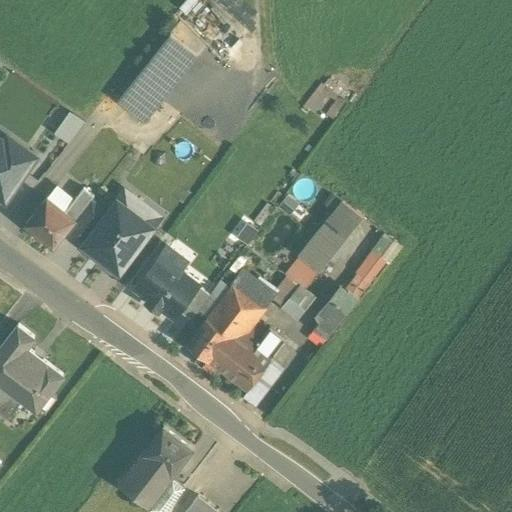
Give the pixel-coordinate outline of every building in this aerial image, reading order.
[(170,34),(132,82),(159,104),(197,56),(170,34)] [(159,104),(132,82),(117,101),(144,123),(159,104)] [(65,111),(51,132),(67,143),(81,121),(65,111)] [(0,199),(3,202),(36,156),(7,135),(3,141),(0,139),(0,199)] [(120,194),(83,240),(121,270),(158,224),(120,194)] [(74,219),(47,198),(27,224),(53,245),(74,219)] [(363,217),(343,201),(324,225),(344,241),(363,217)] [(344,241),(324,225),(299,255),(299,256),(318,271),(319,272),(344,241)] [(401,245),(384,232),(371,250),(372,250),(386,261),(388,263),(401,245)] [(372,250),(356,272),(358,273),(369,282),(370,282),(386,261),(372,250)] [(318,271),(299,256),(299,255),(285,274),(299,285),(304,289),(318,271)] [(176,274),(157,260),(136,288),(149,298),(147,301),(158,310),(160,307),(173,317),(178,310),(197,285),(179,271),(176,274)] [(256,281),(242,270),(233,282),(264,306),(273,294),(273,295),(274,293),(257,280),(256,281)] [(358,273),(344,289),(356,299),(356,300),(367,286),(369,282),(358,273)] [(233,282),(206,318),(225,335),(249,353),(252,348),(253,349),(267,330),(254,321),(264,306),(233,282)] [(209,294),(197,285),(178,310),(190,319),(209,294)] [(299,285),(282,306),(298,318),(314,297),(304,289),(299,285)] [(340,286),(331,297),(325,305),(330,309),(322,318),(323,319),(333,327),(334,327),(356,300),(356,299),(344,289),(340,286)] [(206,318),(187,343),(198,354),(193,361),(200,367),(206,360),(225,335),(206,318)] [(323,319),(315,329),(325,336),(333,327),(323,319)] [(34,336),(18,324),(0,346),(0,380),(22,398),(37,409),(63,373),(27,346),(34,336)] [(267,330),(253,349),(270,359),(286,339),(270,327),(267,330)] [(249,353),(225,335),(206,360),(248,389),(270,359),(253,349),(252,348),(249,353)] [(0,380),(0,416),(5,420),(22,398),(0,380)] [(191,448),(162,426),(140,454),(141,454),(152,462),(170,476),(171,474),(191,448)] [(152,462),(141,454),(122,478),(136,489),(143,480),(142,475),(152,462)] [(170,476),(152,500),(165,510),(184,484),(171,474),(170,476)] [(217,511),(218,511),(198,495),(185,511),(217,511)]
